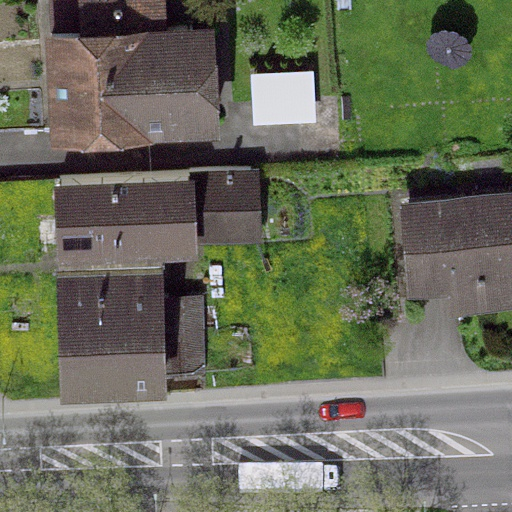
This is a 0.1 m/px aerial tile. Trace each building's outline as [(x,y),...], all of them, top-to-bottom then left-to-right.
[(46,38),(51,147),(221,139),(215,28),(167,31),(165,0),(78,0),(81,36),(46,38)] [(313,71),(251,74),(253,126),(316,124),(313,71)] [(190,181),(54,187),(57,271),(165,267),(165,261),(200,260),(199,245),(262,243),(259,170),(190,173),(190,181)] [(511,189),(396,200),(406,301),(451,297),(453,316),(511,310),(511,189)] [(163,274),(57,278),(61,403),(168,399),(167,377),(164,297),(163,274)] [(203,295),(164,297),(167,377),(207,375),(203,295)]
